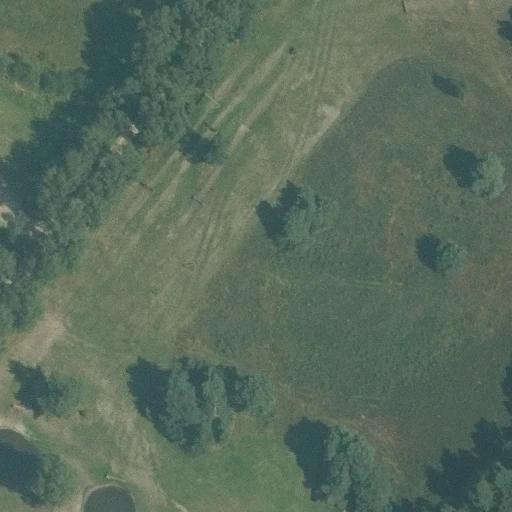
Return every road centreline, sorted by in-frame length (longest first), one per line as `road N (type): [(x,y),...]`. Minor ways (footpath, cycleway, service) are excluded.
road 1 (track): [(315,0),(0,372)]
road 2 (track): [(0,310),(229,0)]
road 3 (track): [(178,511),(0,383)]
